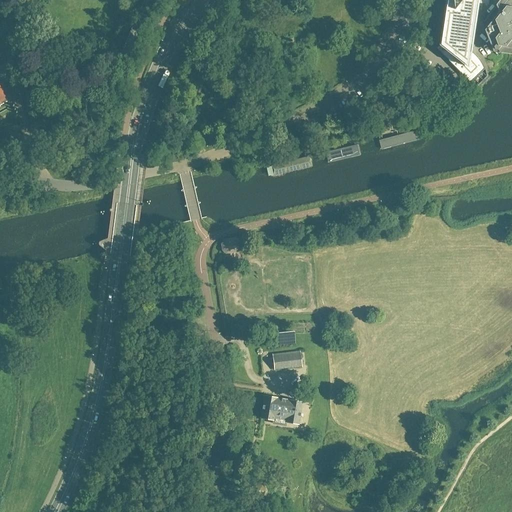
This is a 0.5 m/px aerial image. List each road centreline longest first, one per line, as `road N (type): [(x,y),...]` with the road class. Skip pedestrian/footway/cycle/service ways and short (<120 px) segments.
road 1 (secondary): [(55,511),(82,448),(110,336),(132,143),(170,44)]
road 2 (unclassified): [(0,176),(84,185),(209,156),(354,82),(379,56),(409,0)]
road 3 (residential): [(207,511),(224,412),(199,259),(209,240)]
